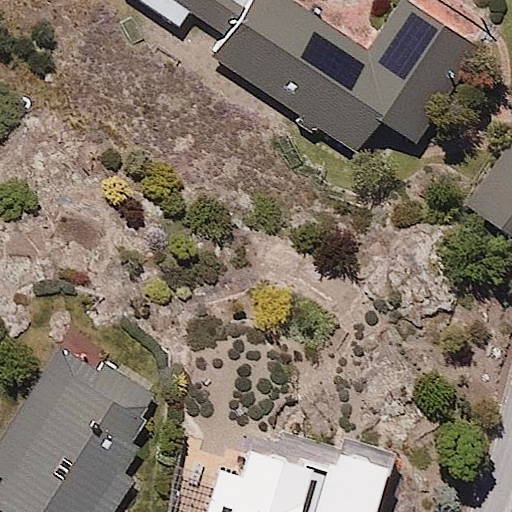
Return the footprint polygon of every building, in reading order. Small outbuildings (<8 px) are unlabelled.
[(193,0),(133,0),(176,27),(193,0)] [(227,56),(217,72),(354,160),(373,130),(413,156),(484,46),(411,0),(399,0),(369,48),(293,0),(242,0),(212,47),(227,56)] [(511,117),(453,203),(511,243),(511,117)] [(140,408),(44,357),(0,439),(0,511),(102,511),(127,466),(113,459),(140,408)] [(306,481),(202,457),(189,511),(360,511),(371,465),(313,451),(306,481)]
